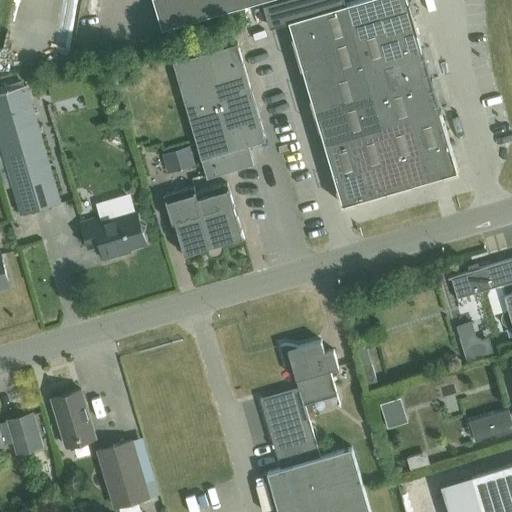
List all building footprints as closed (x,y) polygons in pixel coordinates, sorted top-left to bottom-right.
[(241,0),(153,0),(162,28),(243,5),(241,0)] [(345,0),(273,0),(263,3),(270,27),(289,21),(298,51),(356,34),(347,3),(345,0)] [(408,0),(356,0),(347,3),(356,34),(414,18),(408,0)] [(414,18),(356,34),(365,65),(423,48),(414,18)] [(356,34),(298,51),(307,82),(365,65),(356,34)] [(265,140),(236,43),(172,62),(206,178),(253,164),(247,145),(265,140)] [(423,48),(365,65),(374,96),(431,79),(423,48)] [(365,65),(307,82),(316,113),(374,96),(365,65)] [(431,79),(374,96),(383,127),(411,118),(440,110),(431,79)] [(60,202),(25,85),(0,92),(0,146),(20,214),(60,202)] [(374,96),(316,113),(325,143),(355,135),(383,127),(374,96)] [(440,110),(411,118),(429,179),(458,170),(440,110)] [(411,118),(383,127),(401,187),(429,179),(411,118)] [(383,127),(355,135),(372,195),(401,187),(383,127)] [(355,135),(325,143),(343,204),(372,195),(355,135)] [(226,183),(197,191),(213,245),(230,240),(231,243),(243,239),(241,230),(240,230),(226,183)] [(213,245),(197,191),(195,192),(193,185),(163,194),(171,223),(174,222),(181,247),(181,248),(184,257),(196,253),(195,250),(213,245)] [(139,223),(136,212),(102,222),(101,217),(80,223),(88,248),(99,244),(103,258),(121,253),(120,250),(145,243),(142,232),(145,226),(139,223)] [(22,239),(46,233),(42,218),(18,223),(22,239)] [(0,288),(9,286),(0,254),(0,288)] [(511,258),(447,278),(448,279),(451,278),(458,301),(459,301),(458,297),(503,284),(506,293),(504,294),(508,310),(505,311),(504,311),(503,313),(502,314),(501,315),(501,317),(500,318),(500,319),(501,320),(501,322),(502,323),(503,325),(505,326),(506,326),(508,327),(510,327),(511,326),(511,258)] [(324,352),(320,340),(297,347),(293,345),(289,344),(285,344),(279,345),(286,368),(292,367),(298,387),(259,398),(280,468),(266,472),(278,511),(369,511),(351,447),(319,456),(304,404),(337,395),(329,369),(338,367),(333,349),(324,352)] [(511,428),(511,362),(511,363),(511,365),(511,410),(510,411),(510,409),(471,421),(476,439),(511,428)] [(95,437),(80,389),(51,398),(66,446),(95,437)] [(40,446),(31,413),(8,419),(9,425),(0,428),(0,446),(3,446),(2,442),(13,438),(17,452),(40,446)] [(150,498),(133,440),(98,450),(115,508),(120,506),(121,511),(134,511),(139,511),(136,502),(150,498)] [(511,511),(511,463),(460,479),(467,503),(478,499),(481,511),(511,511)]
